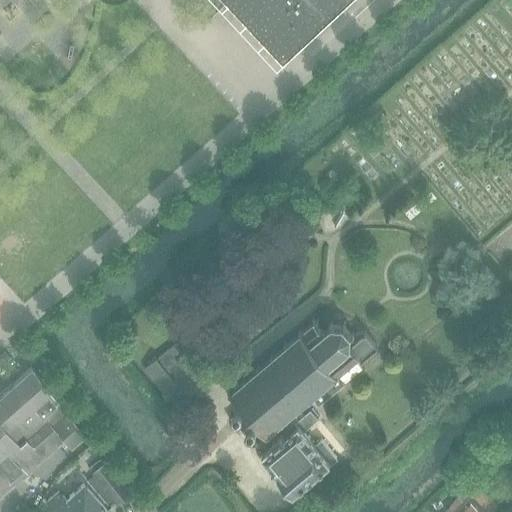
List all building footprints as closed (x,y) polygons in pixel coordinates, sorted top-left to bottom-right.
[(228,0),(284,60),(348,0),(228,0)] [(323,331),(315,322),(318,320),(317,319),(314,321),(312,319),(310,320),(313,323),(302,332),(300,329),(298,330),(301,333),(287,345),(285,342),(283,343),(285,346),(273,357),(271,354),(270,355),(272,358),(260,368),(258,365),(256,367),(258,369),(246,380),(244,377),(242,378),(245,381),(232,392),(230,389),(229,390),(232,393),(229,395),(230,396),(232,394),(239,403),(233,408),(239,415),(231,422),(239,432),(247,425),(254,431),(260,426),(266,434),(264,436),(265,437),(268,435),(274,442),(299,421),(293,414),(295,412),(297,415),(298,413),(296,410),(308,401),(310,403),(312,402),(309,399),(311,398),(318,406),(362,368),(355,359),(356,358),(359,361),(362,360),(377,347),(364,332),(363,333),(361,332),(354,334),(353,332),(348,334),(343,328),(345,324),(343,322),(341,326),(331,325),(331,322),(329,322),(330,326),(323,331)] [(158,356),(145,367),(165,392),(177,382),(180,387),(193,377),(194,379),(207,369),(191,348),(187,351),(179,341),(159,357),(158,356)] [(70,448),(85,435),(31,366),(0,393),(0,497),(63,440),(70,448)] [(310,411),(299,421),(274,442),(276,445),(263,456),(280,476),(278,477),(294,495),(308,483),(309,483),(317,476),(316,476),(337,458),(322,440),(315,445),(304,432),(318,420),(310,411)] [(52,480),(69,462),(63,456),(46,473),(52,480)] [(129,492),(104,461),(91,471),(116,502),(129,492)] [(490,511),(497,503),(472,481),(445,511),(490,511)] [(58,490),(45,501),(54,511),(105,511),(108,510),(83,483),(65,498),(58,490)]
